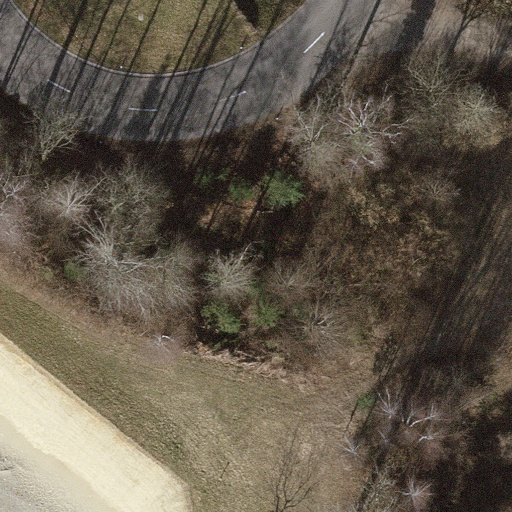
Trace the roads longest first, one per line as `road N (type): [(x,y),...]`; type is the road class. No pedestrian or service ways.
road 1 (tertiary): [(350,0),(280,73),(181,110),(77,95),(0,39)]
road 2 (track): [(511,44),(350,0)]
